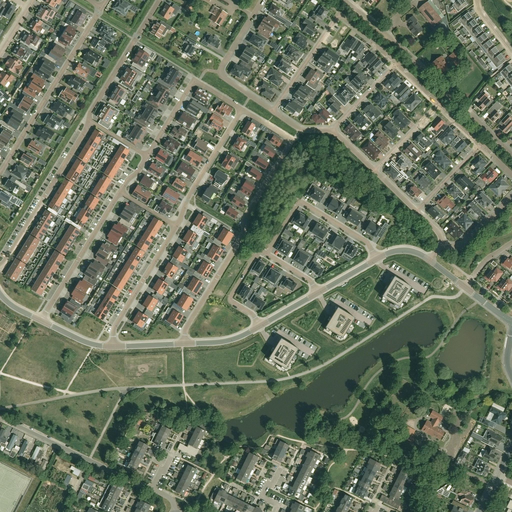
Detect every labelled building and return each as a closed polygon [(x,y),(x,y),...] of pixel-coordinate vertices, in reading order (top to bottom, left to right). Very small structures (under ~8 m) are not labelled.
[(45,2),(45,3),(49,5),(48,6),(52,8),(53,7),(54,8),(57,10),(60,6),(59,5),(61,1),(65,4),(68,0),(67,0),(46,0),(45,2)] [(135,13),(137,9),(125,1),(122,0),(120,0),(120,2),(118,1),(116,3),(117,3),(116,4),(115,4),(112,9),(117,12),(118,11),(124,15),(128,9),(135,13)] [(197,1),(194,0),(191,0),(187,7),(185,11),(187,12),(189,8),(191,10),(197,1)] [(467,5),(466,2),(464,0),(461,3),(459,1),(456,3),(456,2),(452,5),(458,12),(468,5),(468,4),(467,5)] [(442,19),(427,2),(420,9),(434,26),(442,19)] [(2,7),(0,9),(0,17),(2,15),(9,19),(15,8),(8,3),(5,9),(2,7)] [(288,21),(280,16),(280,15),(280,14),(280,12),(279,12),(279,11),(277,10),(278,8),(276,7),(275,5),(272,3),(270,6),(271,8),(269,10),(271,11),(271,13),(274,15),(272,17),(285,25),(284,26),(289,29),(291,25),(287,22),(288,21)] [(167,20),(174,9),(178,11),(177,12),(181,15),(184,9),(180,7),(180,8),(174,4),(171,8),(166,5),(160,15),(167,20)] [(86,17),(87,16),(81,13),(83,9),(77,6),(73,11),(76,13),(73,16),(83,22),(84,20),(85,21),(87,18),(86,17)] [(214,15),(210,20),(220,25),(227,14),(218,8),(214,6),(210,13),(214,15)] [(313,12),(309,17),(315,21),(318,18),(322,21),(329,12),(322,7),(322,8),(319,6),(316,10),(317,10),(315,13),(313,12)] [(51,19),(55,13),(48,8),(46,11),(41,8),(36,15),(38,16),(38,17),(42,19),(42,18),(47,21),(49,17),(51,19)] [(464,27),(475,19),(469,12),(459,20),(464,27)] [(83,24),(82,24),(83,22),(73,16),(71,19),(69,18),(66,24),(72,27),(74,24),(80,28),(80,27),(81,27),(83,24)] [(276,28),(280,23),(268,16),(266,19),(264,17),(262,21),(263,21),(261,24),(271,30),(273,26),(276,28)] [(416,36),(423,30),(415,21),(416,20),(413,16),(407,21),(410,24),(411,24),(412,25),(409,27),(412,31),(413,30),(414,32),(413,33),(416,36)] [(50,28),(50,27),(37,19),(35,22),(33,21),(32,24),(31,24),(28,28),(36,32),(40,34),(43,28),(45,29),(47,25),(50,27),(50,28)] [(306,19),(302,25),(306,28),(303,32),(307,34),(307,33),(312,37),(316,31),(313,29),(315,26),(311,23),(306,19)] [(470,34),(480,26),(475,19),(464,27),(470,34)] [(449,29),(443,22),(434,30),(440,37),(449,29)] [(72,27),(66,24),(65,23),(63,27),(65,28),(62,33),(72,39),(73,38),(74,39),(76,35),(75,35),(76,34),(70,30),(72,27)] [(172,27),(164,23),(162,26),(157,23),(155,26),(154,25),(152,28),(153,29),(150,33),(159,38),(165,28),(170,31),(172,27)] [(268,35),(271,30),(261,24),(260,26),(259,26),(257,29),(259,30),(258,33),(267,39),(269,36),(268,35)] [(109,28),(105,26),(103,25),(98,33),(102,35),(100,38),(111,44),(115,38),(111,35),(113,32),(109,29),(109,28)] [(475,41),(485,33),(480,26),(470,34),(475,41)] [(32,37),(26,33),(25,33),(23,36),(20,39),(21,40),(29,45),(30,43),(35,46),(40,38),(33,34),(32,37)] [(73,41),(72,40),(72,39),(62,33),(59,38),(57,37),(55,40),(61,44),(66,47),(67,44),(69,45),(69,44),(70,45),(73,41)] [(295,39),(297,41),(295,44),(304,49),(308,44),(305,42),(307,39),(298,33),(295,38),(295,39)] [(480,48),(491,40),(485,33),(475,41),(480,48)] [(203,40),(201,43),(207,46),(208,44),(217,49),(219,44),(218,44),(220,41),(217,40),(218,38),(215,36),(214,38),(211,36),(207,34),(203,41),(203,40)] [(188,45),(183,52),(184,53),(184,54),(187,55),(191,57),(196,48),(191,45),(194,40),(187,36),(185,39),(184,42),(188,45)] [(254,36),(251,40),(253,42),(252,44),(258,48),(260,46),(262,48),(267,40),(261,36),(259,39),(254,36)] [(99,41),(95,39),(91,45),(95,47),(94,48),(100,52),(106,43),(101,40),(100,41),(99,41)] [(352,51),(358,42),(357,42),(357,40),(354,39),(353,39),(351,42),(347,40),(345,43),(341,49),(347,53),(350,49),(352,51)] [(65,51),(59,47),(61,44),(55,40),(52,46),(55,47),(53,50),(52,51),(62,56),(65,51)] [(486,55),(496,47),(491,40),(480,48),(486,55)] [(364,51),(361,49),(363,46),(363,44),(360,43),(359,43),(358,42),(352,51),(355,53),(352,56),(358,60),(364,51)] [(278,53),(282,47),(279,44),(274,51),(278,53)] [(295,49),(290,45),(286,50),(289,52),(287,56),(295,62),(296,61),(297,61),(299,57),(299,56),(293,52),(295,49)] [(23,49),(17,46),(13,53),(19,57),(20,57),(19,58),(22,60),(23,59),(27,53),(31,55),(33,52),(24,46),(23,49)] [(501,54),(502,53),(496,47),(486,55),(491,61),(497,57),(498,57),(501,54)] [(244,51),(243,53),(251,59),(254,61),(256,58),(257,58),(258,56),(260,57),(263,59),(265,55),(262,54),(254,49),(252,52),(246,48),(245,48),(243,50),(244,51)] [(137,53),(135,55),(146,62),(148,57),(152,59),(155,54),(147,49),(145,53),(139,49),(138,49),(136,52),(137,53)] [(53,59),(58,62),(62,56),(52,51),(53,50),(52,50),(48,56),(46,54),(44,57),(51,62),(53,59)] [(101,57),(91,51),(90,50),(88,53),(86,52),(86,53),(85,52),(83,55),(84,56),(82,59),(92,65),(95,61),(98,63),(101,57)] [(458,69),(467,62),(458,50),(449,57),(458,69)] [(321,57),(328,62),(329,63),(330,64),(332,61),(333,60),(336,62),(339,57),(335,54),(332,52),(330,56),(324,52),(323,53),(322,54),(322,55),(321,57)] [(240,55),(239,57),(240,58),(239,59),(246,63),(244,66),(250,70),(253,64),(250,62),(250,61),(251,59),(243,53),(241,55),(240,55)] [(370,65),(377,58),(375,56),(375,55),(374,54),(373,54),(372,54),(370,55),(368,53),(360,61),(365,65),(367,63),(370,65)] [(497,57),(491,61),(497,68),(498,70),(504,66),(503,66),(502,64),(507,61),(506,60),(506,61),(504,58),(503,56),(501,54),(498,57),(497,57)] [(144,73),(146,68),(143,66),(146,62),(135,55),(134,58),(133,57),(131,61),(132,61),(137,65),(136,68),(144,73)] [(441,74),(450,67),(442,56),(433,63),(436,67),(436,66),(437,68),(441,74)] [(41,62),(43,64),(41,67),(51,73),(52,72),(53,72),(55,69),(54,68),(55,68),(53,66),(55,64),(51,62),(44,57),(41,62)] [(280,70),(279,71),(282,73),(283,72),(287,74),(289,71),(290,72),(292,69),(291,68),(291,67),(289,66),(291,63),(282,57),(278,62),(280,63),(277,68),(280,70)] [(317,62),(323,66),(320,70),(327,74),(330,69),(332,65),(330,64),(329,63),(328,62),(321,57),(320,57),(319,59),(318,59),(317,61),(317,62)] [(382,67),(379,65),(381,63),(381,62),(381,61),(379,60),(378,60),(377,58),(370,65),(372,67),(372,68),(370,70),(374,75),(382,67)] [(17,68),(18,66),(19,67),(22,62),(16,59),(15,62),(10,59),(5,67),(9,69),(9,70),(10,70),(14,73),(15,72),(18,74),(20,71),(21,70),(17,68)] [(175,71),(177,68),(168,63),(166,66),(170,68),(166,74),(178,81),(179,79),(179,78),(180,79),(182,76),(181,75),(175,71)] [(85,78),(89,70),(96,74),(97,71),(86,65),(85,67),(79,64),(75,71),(85,78)] [(506,80),(511,74),(511,66),(510,64),(500,73),(506,80)] [(230,72),(230,74),(233,75),(234,75),(239,78),(242,74),(247,77),(251,71),(244,67),(242,70),(235,65),(233,69),(231,70),(230,72)] [(51,76),(50,75),(51,73),(41,67),(39,71),(36,69),(33,74),(44,81),(46,78),(48,79),(49,79),(51,76)] [(138,76),(140,77),(142,74),(135,69),(134,72),(127,68),(127,69),(126,68),(124,72),(125,72),(124,74),(135,81),(138,76)] [(367,78),(356,68),(352,72),(357,76),(354,79),(362,86),(364,85),(365,85),(366,85),(366,84),(366,83),(365,83),(366,82),(365,80),(367,78)] [(282,81),(280,79),(282,76),(272,69),(268,75),(272,78),(270,81),(278,87),(280,85),(282,82),(282,81)] [(317,74),(311,70),(311,71),(310,70),(308,73),(309,74),(308,75),(316,80),(318,78),(321,80),(324,75),(319,72),(317,74)] [(0,82),(0,83),(0,84),(3,86),(4,86),(8,81),(10,83),(14,77),(8,73),(6,75),(2,72),(1,75),(0,74),(0,82)] [(44,81),(33,74),(30,80),(32,81),(31,84),(41,91),(42,89),(43,89),(45,86),(44,85),(43,84),(44,81)] [(132,87),(135,81),(124,74),(123,76),(122,75),(120,79),(121,79),(120,80),(126,84),(125,86),(132,91),(134,88),(132,87)] [(176,84),(178,81),(166,74),(162,80),(159,78),(157,82),(159,83),(166,87),(168,84),(173,88),(174,87),(174,88),(176,85),(176,84),(176,83),(176,84)] [(395,88),(401,81),(398,78),(398,77),(398,76),(397,75),(396,75),(395,75),(394,74),(383,85),(386,88),(389,85),(392,85),(395,88)] [(318,84),(319,82),(316,80),(308,75),(307,75),(305,78),(305,79),(311,84),(310,86),(315,90),(318,84)] [(85,83),(76,77),(74,79),(71,77),(67,84),(76,90),(79,86),(82,88),(85,83)] [(362,86),(354,79),(352,81),(347,77),(344,81),(347,84),(352,89),(354,91),(356,89),(358,91),(359,90),(360,90),(361,90),(361,89),(361,88),(360,88),(362,86)] [(273,95),(273,94),(273,93),(271,91),(273,88),(263,81),(259,87),(264,90),(262,93),(270,99),(271,97),(272,97),(273,95)] [(41,91),(31,84),(29,87),(26,85),(23,91),(31,96),(34,98),(36,95),(37,96),(38,96),(39,96),(41,93),(40,93),(41,91)] [(169,94),(163,90),(165,88),(159,84),(156,89),(158,90),(156,94),(167,100),(169,97),(168,97),(169,94)] [(354,96),(351,92),(351,91),(352,89),(347,84),(345,86),(346,88),(342,92),(350,100),(354,96)] [(409,89),(404,84),(396,92),(396,93),(395,94),(395,95),(395,96),(397,98),(401,102),(407,96),(405,94),(405,93),(409,89)] [(310,97),(314,91),(305,85),(303,88),(301,86),(300,86),(298,88),(299,89),(297,91),(307,98),(309,96),(310,97)] [(329,86),(326,89),(333,96),(335,93),(336,93),(329,86)] [(122,99),(128,91),(123,87),(121,90),(116,87),(114,89),(111,92),(122,99)] [(0,103),(2,105),(6,100),(7,101),(11,97),(2,89),(0,90),(0,103)] [(77,99),(78,96),(66,89),(65,92),(63,90),(62,91),(60,94),(61,94),(59,97),(62,99),(62,100),(65,102),(66,101),(69,103),(71,99),(76,102),(77,99)] [(194,98),(196,100),(197,100),(198,101),(205,105),(208,100),(211,96),(208,94),(208,95),(204,93),(205,92),(202,90),(202,91),(198,89),(197,90),(196,90),(195,92),(196,93),(194,95),(196,95),(194,98)] [(487,107),(492,102),(488,97),(490,95),(485,90),(477,98),(479,100),(478,102),(479,103),(477,105),(479,107),(478,107),(481,111),(482,111),(486,106),(487,107)] [(34,102),(29,99),(31,96),(23,91),(22,93),(23,95),(24,97),(21,102),(30,108),(31,107),(32,108),(33,105),(33,104),(34,102)] [(305,100),(307,98),(297,91),(295,93),(294,93),(293,95),(293,96),(293,97),(296,98),(294,101),(303,107),(306,101),(305,100)] [(117,108),(122,99),(111,92),(109,96),(110,97),(109,98),(113,101),(114,102),(112,105),(117,108)] [(350,100),(342,92),(338,96),(335,93),(333,96),(340,102),(341,101),(342,101),(346,104),(350,100)] [(379,93),(373,101),(381,109),(388,102),(379,93)] [(167,100),(156,94),(154,97),(152,96),(149,101),(154,105),(156,102),(162,106),(164,103),(165,104),(167,100)] [(414,94),(404,104),(411,111),(421,101),(414,94)] [(332,97),(328,102),(331,105),(329,107),(333,111),(332,111),(336,115),(338,112),(338,111),(340,109),(339,108),(341,105),(332,97)] [(55,103),(51,110),(62,116),(65,111),(69,114),(72,110),(58,101),(57,104),(55,103)] [(156,112),(158,109),(146,101),(143,107),(146,109),(144,112),(154,119),(156,117),(158,114),(158,113),(156,112)] [(286,107),(285,109),(290,112),(290,113),(291,114),(292,114),(293,114),(295,111),(299,114),(303,108),(292,101),(290,104),(289,103),(288,104),(287,104),(286,106),(286,107)] [(30,108),(21,102),(19,105),(15,103),(12,108),(13,109),(19,112),(21,109),(27,113),(28,113),(30,110),(29,110),(30,108)] [(498,117),(500,115),(502,113),(499,110),(502,106),(497,102),(489,110),(491,112),(490,113),(491,115),(489,117),(491,118),(490,119),(493,122),(494,123),(498,118),(498,117)] [(196,116),(200,109),(189,103),(185,110),(196,116)] [(329,118),(332,115),(319,103),(316,105),(322,111),(319,115),(318,117),(317,116),(316,115),(315,115),(314,115),(314,116),(313,116),(313,117),(312,117),(312,118),(312,119),(313,120),(316,123),(325,122),(326,122),(327,122),(330,119),(329,118)] [(226,106),(223,104),(220,108),(218,106),(215,111),(223,116),(225,113),(229,116),(232,110),(229,108),(230,107),(227,105),(226,106)] [(367,106),(363,111),(370,118),(373,121),(376,118),(376,119),(381,114),(371,104),(368,107),(367,106)] [(116,116),(119,111),(113,107),(111,110),(104,106),(103,106),(101,109),(102,109),(101,112),(111,118),(113,114),(116,116)] [(21,123),(22,123),(24,120),(23,120),(23,119),(22,118),(23,115),(19,112),(13,109),(10,114),(13,115),(10,119),(20,125),(21,123)] [(111,118),(101,112),(99,114),(99,113),(97,117),(104,122),(102,126),(108,130),(112,123),(109,121),(111,118)] [(153,121),(154,119),(144,112),(142,116),(138,114),(135,119),(143,124),(145,121),(151,125),(151,124),(152,125),(154,121),(153,121)] [(405,128),(410,123),(401,115),(398,112),(394,116),(397,118),(394,121),(402,129),(404,127),(405,128)] [(194,124),(196,121),(183,113),(181,116),(181,115),(178,119),(179,119),(178,122),(189,129),(192,123),(194,124)] [(360,113),(353,121),(361,128),(364,125),(365,126),(368,126),(370,124),(360,113)] [(511,131),(511,130),(511,120),(511,121),(511,120),(511,115),(509,113),(501,121),(503,123),(502,125),(503,126),(501,128),(503,130),(502,131),(506,134),(510,130),(511,131)] [(210,120),(206,125),(210,127),(211,125),(219,131),(221,128),(222,128),(223,126),(223,125),(221,124),(223,121),(219,118),(213,114),(210,120)] [(54,115),(53,115),(51,117),(48,115),(46,117),(44,120),(43,123),(49,126),(48,127),(52,129),(53,128),(53,129),(56,124),(58,126),(59,126),(61,127),(64,122),(62,120),(56,116),(54,115)] [(442,129),(446,125),(444,124),(445,123),(443,122),(444,121),(441,119),(441,120),(439,118),(432,126),(435,129),(433,131),(433,133),(436,136),(443,130),(442,129)] [(19,126),(20,125),(10,119),(7,124),(4,122),(2,125),(9,129),(9,130),(11,127),(17,130),(18,130),(20,127),(19,126)] [(146,132),(144,131),(146,127),(141,124),(135,120),(131,126),(135,128),(133,131),(143,137),(144,137),(146,133),(146,132)] [(245,127),(242,132),(248,136),(252,130),(256,133),(258,128),(261,125),(255,122),(253,125),(248,122),(246,125),(245,126),(245,127)] [(389,122),(384,127),(386,129),(384,131),(392,139),(397,134),(396,133),(398,131),(389,122)] [(350,124),(344,130),(348,134),(347,135),(351,138),(350,138),(351,140),(353,141),(353,140),(354,141),(361,134),(350,124)] [(8,133),(7,132),(9,129),(2,125),(0,127),(1,132),(0,134),(0,135),(9,142),(11,139),(12,140),(14,137),(13,136),(8,133)] [(48,129),(44,127),(43,130),(40,128),(37,132),(38,132),(36,135),(39,138),(40,137),(45,141),(47,138),(50,139),(54,133),(48,129)] [(187,132),(180,128),(178,130),(174,128),(170,134),(179,139),(182,136),(184,137),(187,132)] [(454,133),(450,128),(439,139),(444,144),(446,142),(448,144),(455,137),(453,135),(454,133)] [(267,129),(265,131),(270,134),(272,136),(269,141),(279,147),(282,141),(275,137),(277,135),(272,132),(267,129)] [(104,136),(95,130),(94,132),(92,134),(101,140),(102,140),(104,136)] [(142,138),(143,137),(133,131),(130,135),(127,133),(123,138),(130,142),(135,146),(137,142),(139,143),(140,142),(141,143),(143,139),(142,138)] [(379,132),(374,136),(377,139),(375,142),(383,149),(387,144),(386,143),(388,140),(379,132)] [(101,140),(92,134),(91,135),(92,135),(90,137),(91,138),(90,139),(99,145),(99,146),(102,141),(102,140),(101,140)] [(422,134),(415,141),(425,151),(432,144),(422,134)] [(9,142),(0,135),(0,143),(0,144),(6,147),(7,148),(9,144),(8,144),(9,142)] [(177,150),(180,145),(169,138),(168,141),(167,142),(166,141),(165,142),(163,144),(164,145),(163,146),(170,151),(172,152),(173,152),(175,148),(177,150)] [(202,141),(197,138),(194,143),(195,144),(195,145),(193,148),(204,155),(208,149),(200,144),(202,141)] [(243,141),(238,138),(233,146),(234,147),(234,148),(237,150),(237,149),(240,151),(244,145),(248,147),(251,142),(245,138),(243,141)] [(99,145),(90,139),(88,141),(86,143),(86,144),(96,150),(96,149),(99,145)] [(455,140),(450,145),(452,146),(456,151),(457,151),(458,150),(460,152),(467,145),(462,140),(459,143),(458,143),(456,141),(455,140)] [(43,152),(46,146),(39,142),(38,145),(32,141),(31,142),(30,141),(28,144),(29,145),(27,148),(38,154),(40,150),(43,152)] [(271,146),(265,142),(263,145),(266,146),(262,153),(265,155),(266,154),(272,158),(273,156),(274,157),(276,154),(275,153),(275,152),(269,148),(271,146)] [(376,155),(377,154),(380,152),(369,142),(362,149),(372,158),(372,159),(373,159),(374,159),(375,159),(376,158),(376,157),(376,156),(376,155)] [(129,151),(127,150),(129,148),(120,143),(116,150),(117,150),(127,156),(128,153),(129,151)] [(96,150),(86,144),(84,146),(85,147),(84,149),(93,154),(93,155),(96,150),(96,149),(96,150)] [(407,148),(404,151),(409,155),(410,154),(412,156),(411,157),(415,161),(422,154),(412,144),(408,148),(407,148)] [(93,154),(84,149),(83,150),(82,150),(81,152),(80,153),(90,159),(93,154)] [(127,156),(117,150),(116,150),(114,154),(114,155),(123,160),(125,158),(125,159),(127,156),(127,157),(127,156)] [(169,161),(171,162),(173,157),(163,151),(161,150),(160,150),(158,154),(157,153),(155,158),(166,165),(169,161)] [(254,150),(251,155),(255,158),(255,159),(257,160),(255,164),(265,170),(268,164),(262,160),(264,157),(258,153),(254,150)] [(197,167),(202,158),(190,151),(185,160),(197,167)] [(451,163),(440,152),(436,155),(438,157),(435,161),(444,170),(451,163)] [(90,159),(80,153),(79,156),(78,158),(87,164),(90,159)] [(33,164),(37,158),(31,155),(29,158),(24,154),(22,157),(21,157),(19,160),(25,164),(25,165),(29,167),(31,163),(33,164)] [(402,154),(399,157),(401,159),(397,163),(404,170),(408,166),(410,168),(413,165),(402,154)] [(123,160),(114,155),(111,159),(121,165),(122,165),(121,165),(123,162),(122,162),(123,160)] [(224,162),(222,166),(222,167),(225,169),(225,168),(228,170),(230,166),(234,168),(237,164),(240,159),(234,155),(232,158),(228,155),(226,158),(226,159),(225,159),(224,161),(223,162),(224,162)] [(487,164),(479,157),(472,164),(477,168),(473,172),(476,175),(487,164)] [(86,165),(77,159),(76,161),(74,163),(74,164),(83,170),(86,165)] [(121,165),(111,159),(109,164),(118,169),(119,168),(121,166),(121,165)] [(441,173),(430,162),(423,169),(434,180),(441,173)] [(189,179),(193,174),(190,172),(192,169),(190,168),(182,163),(178,169),(177,171),(177,172),(180,173),(189,179)] [(81,174),(83,170),(74,164),(73,164),(74,164),(72,166),(73,167),(72,169),(81,174)] [(118,169),(109,164),(106,168),(116,175),(116,174),(117,172),(117,171),(118,169)] [(159,168),(152,164),(151,166),(150,166),(147,170),(148,170),(148,171),(149,171),(148,172),(151,174),(151,173),(158,177),(159,175),(162,177),(166,169),(161,165),(159,168)] [(252,169),(249,174),(258,180),(262,175),(255,171),(257,168),(252,165),(250,168),(252,169)] [(23,166),(22,169),(16,166),(12,173),(18,177),(18,178),(21,180),(21,179),(22,180),(24,176),(28,178),(32,172),(23,166)] [(390,167),(385,171),(389,175),(390,176),(391,177),(393,176),(393,177),(395,177),(396,177),(397,176),(401,179),(403,177),(404,176),(400,172),(395,167),(393,168),(391,168),(390,167)] [(116,175),(106,168),(105,168),(102,173),(112,179),(113,177),(114,177),(115,175),(116,175)] [(491,168),(481,178),(485,181),(487,179),(490,182),(498,175),(491,168)] [(78,179),(81,174),(72,169),(70,170),(68,173),(68,172),(68,173),(78,179)] [(224,184),(229,176),(225,173),(224,174),(218,171),(214,178),(217,179),(213,185),(220,190),(222,187),(217,184),(219,181),(224,184)] [(409,177),(407,175),(402,171),(400,172),(404,176),(403,177),(404,178),(406,180),(409,177)] [(66,178),(75,184),(78,179),(68,173),(67,176),(66,178)] [(110,182),(111,180),(102,174),(99,179),(109,185),(110,182)] [(421,174),(415,180),(421,186),(422,184),(426,188),(428,187),(431,185),(430,184),(432,183),(424,176),(421,174)] [(144,176),(140,183),(149,188),(150,187),(151,188),(154,190),(157,184),(154,183),(156,180),(151,178),(150,180),(144,176)] [(246,176),(240,185),(241,185),(251,191),(252,190),(253,190),(255,187),(254,186),(250,183),(252,180),(246,176)] [(461,177),(457,182),(464,189),(464,190),(466,192),(469,189),(470,190),(474,185),(465,176),(463,178),(461,177)] [(181,181),(176,178),(172,185),(182,192),(184,188),(184,189),(185,188),(184,187),(186,184),(181,181)] [(504,181),(501,178),(493,186),(494,187),(492,190),(496,194),(497,193),(499,195),(509,186),(504,181)] [(16,179),(14,183),(8,180),(7,181),(7,180),(4,184),(5,184),(4,186),(8,189),(11,191),(11,190),(13,192),(15,188),(18,190),(19,187),(25,190),(27,187),(16,179)] [(74,185),(65,179),(62,184),(70,189),(71,190),(74,185)] [(109,185),(99,179),(96,184),(97,185),(97,184),(105,189),(107,188),(109,186),(109,185)] [(484,185),(479,179),(476,183),(481,188),(484,185)] [(235,181),(233,184),(240,188),(236,194),(240,196),(241,197),(242,197),(244,194),(248,196),(249,196),(251,193),(250,193),(251,191),(241,185),(240,185),(235,181)] [(411,182),(407,186),(410,189),(408,192),(409,193),(412,196),(413,197),(415,195),(418,197),(422,193),(411,182)] [(313,201),(321,189),(315,186),(316,185),(312,183),(308,189),(312,191),(308,196),(311,198),(310,199),(313,201)] [(62,184),(59,188),(67,193),(70,189),(62,184)] [(105,189),(97,184),(97,185),(95,189),(103,195),(104,194),(103,194),(105,192),(104,191),(105,189)] [(210,199),(213,193),(216,194),(218,190),(211,185),(208,189),(207,189),(203,195),(203,194),(203,195),(201,198),(203,200),(203,201),(208,204),(211,199),(210,199)] [(133,195),(145,202),(150,194),(138,186),(133,195)] [(451,188),(447,192),(455,200),(458,196),(461,199),(465,195),(456,186),(454,188),(452,188),(451,188)] [(59,188),(56,193),(64,198),(65,199),(68,194),(67,193),(59,188)] [(176,200),(179,195),(168,188),(162,196),(173,203),(174,204),(177,200),(176,200)] [(103,195),(95,189),(92,194),(100,199),(101,197),(103,195)] [(229,189),(228,192),(233,195),(235,196),(231,203),(234,205),(235,204),(241,208),(242,207),(243,207),(245,204),(244,203),(245,202),(238,199),(240,196),(236,194),(235,193),(229,189)] [(326,200),(330,192),(327,190),(326,192),(321,189),(313,201),(316,203),(317,202),(319,203),(323,198),(326,200)] [(11,203),(15,205),(19,199),(12,195),(11,197),(1,191),(0,192),(0,199),(2,201),(0,204),(8,208),(11,203)] [(479,198),(476,201),(484,208),(486,206),(488,207),(492,202),(482,192),(477,197),(479,198)] [(56,193),(54,198),(62,203),(64,198),(56,193)] [(99,200),(91,195),(88,200),(96,205),(99,200)] [(333,211),(339,200),(334,197),(335,197),(332,195),(328,200),(331,202),(327,208),(330,209),(329,210),(332,212),(332,211),(333,211)] [(441,200),(440,199),(437,202),(444,209),(445,208),(446,210),(449,207),(451,209),(455,205),(445,196),(441,200)] [(54,198),(51,202),(60,208),(63,203),(62,203),(54,198)] [(86,199),(83,204),(85,205),(93,210),(96,205),(88,200),(86,199)] [(344,211),(347,205),(346,204),(339,200),(333,211),(338,215),(342,209),(344,211)] [(172,207),(162,201),(159,207),(157,206),(154,210),(158,213),(159,211),(160,212),(164,214),(165,215),(166,212),(169,213),(172,207)] [(51,202),(48,207),(52,210),(50,212),(55,215),(60,208),(51,202)] [(468,212),(476,220),(480,215),(479,214),(482,212),(472,202),(467,207),(470,210),(468,212)] [(225,206),(223,209),(225,212),(225,213),(234,219),(238,213),(231,209),(233,207),(227,203),(225,206)] [(124,210),(123,211),(132,217),(135,219),(138,214),(142,208),(135,204),(132,209),(125,205),(123,209),(124,210)] [(85,205),(82,209),(90,214),(93,210),(85,205)] [(429,211),(427,212),(435,219),(438,216),(440,218),(442,218),(445,215),(435,206),(433,208),(432,207),(431,208),(429,208),(429,211)] [(351,224),(358,212),(350,207),(346,212),(350,214),(346,220),(348,221),(348,222),(351,224)] [(82,209),(79,214),(88,219),(90,214),(82,209)] [(55,216),(46,211),(43,215),(52,221),(55,216)] [(121,213),(118,216),(125,220),(122,224),(129,229),(132,224),(135,219),(132,217),(123,211),(121,213)] [(363,222),(366,217),(358,212),(351,224),(354,226),(355,225),(357,226),(360,221),(363,222)] [(460,219),(458,222),(466,230),(473,223),(462,212),(458,216),(460,219)] [(298,227),(305,217),(305,216),(305,215),(303,214),(302,215),(300,213),(296,219),(293,218),(290,223),(293,225),(293,224),(298,227)] [(88,219),(79,214),(77,218),(85,223),(88,219)] [(210,221),(212,218),(207,215),(205,218),(199,214),(195,219),(206,226),(209,221),(210,221)] [(52,221),(43,215),(40,220),(49,226),(52,221)] [(75,217),(72,222),(82,228),(85,223),(77,218),(75,217)] [(307,226),(310,220),(305,217),(298,227),(303,231),(306,233),(309,228),(307,226)] [(370,234),(376,225),(371,221),(373,219),(369,217),(365,224),(368,226),(365,231),(367,233),(367,234),(369,235),(370,234)] [(162,223),(154,218),(151,223),(160,228),(162,225),(161,225),(162,223)] [(203,231),(206,226),(195,219),(192,224),(198,228),(196,231),(202,235),(204,231),(203,231)] [(49,226),(40,220),(37,225),(46,230),(49,226)] [(160,228),(151,223),(150,222),(147,227),(157,233),(158,231),(160,229),(160,228)] [(449,229),(447,231),(454,238),(457,236),(458,238),(463,233),(452,222),(448,227),(449,229)] [(126,233),(128,229),(118,223),(116,226),(114,225),(113,225),(111,228),(112,229),(111,231),(121,237),(124,232),(126,233)] [(316,237),(323,226),(320,224),(319,225),(317,224),(313,230),(310,228),(307,234),(310,235),(311,234),(316,237)] [(46,230),(37,225),(34,230),(43,235),(46,230)] [(227,231),(229,228),(223,225),(218,233),(219,234),(230,240),(232,238),(231,237),(233,235),(227,231)] [(383,235),(387,229),(383,226),(382,228),(376,225),(370,234),(376,238),(379,232),(383,235)] [(77,236),(80,231),(71,226),(68,231),(77,236)] [(323,243),(327,237),(324,236),(328,230),(325,229),(326,228),(323,226),(316,237),(315,238),(321,241),(320,242),(323,243)] [(157,233),(147,227),(145,231),(154,238),(155,237),(154,237),(156,235),(155,234),(157,233)] [(43,235),(34,230),(31,234),(40,240),(43,235)] [(196,242),(199,237),(200,238),(202,235),(196,231),(195,234),(189,230),(185,235),(196,242)] [(77,236),(68,231),(65,235),(74,241),(77,236)] [(116,245),(121,237),(111,231),(110,232),(109,232),(107,235),(108,236),(107,236),(109,237),(107,240),(116,245)] [(154,238),(145,231),(142,236),(151,242),(152,240),(154,238)] [(219,234),(216,239),(215,238),(213,241),(218,245),(220,242),(226,245),(228,243),(230,241),(230,240),(219,234)] [(333,249),(339,238),(334,234),(330,240),(327,239),(324,244),(327,246),(327,245),(333,249)] [(71,246),(74,241),(65,235),(62,240),(71,246)] [(185,235),(182,241),(188,244),(186,247),(189,249),(190,246),(192,247),(196,242),(185,235)] [(27,241),(37,248),(40,242),(30,236),(27,241)] [(151,242),(142,236),(139,241),(140,241),(149,247),(149,246),(150,244),(150,243),(151,242)] [(281,254),(289,242),(281,237),(278,242),(281,244),(277,250),(279,251),(278,252),(281,254)] [(341,247),(345,241),(342,240),(343,239),(340,237),(340,238),(339,238),(333,249),(338,252),(337,252),(340,254),(344,249),(341,247)] [(71,246),(62,240),(59,245),(68,250),(71,246)] [(23,247),(34,253),(37,248),(27,241),(23,247)] [(149,247),(140,241),(137,246),(145,251),(146,249),(147,249),(148,247),(149,247)] [(217,247),(218,245),(213,241),(211,244),(208,250),(209,250),(220,257),(220,256),(222,254),(221,254),(223,251),(217,247)] [(113,254),(116,248),(106,242),(104,245),(103,244),(102,245),(101,244),(99,248),(100,249),(99,250),(109,256),(111,252),(113,254)] [(293,251),(296,246),(289,242),(281,254),(284,256),(285,255),(286,256),(290,250),(293,251)] [(68,250),(59,245),(56,250),(65,255),(68,250)] [(357,252),(356,251),(358,249),(352,245),(348,251),(345,250),(341,256),(344,258),(346,255),(351,259),(354,255),(355,256),(357,252)] [(179,246),(175,252),(186,258),(189,253),(190,254),(192,251),(189,249),(186,247),(185,250),(179,246)] [(20,252),(30,258),(34,253),(23,247),(20,252)] [(144,253),(135,247),(132,252),(142,258),(143,255),(144,253)] [(298,264),(305,252),(298,247),(295,253),(297,254),(293,260),(295,261),(294,262),(298,264)] [(107,259),(109,256),(99,250),(99,251),(98,250),(95,254),(96,254),(96,255),(97,256),(96,259),(106,266),(109,260),(107,259)] [(209,250),(206,255),(205,255),(203,258),(209,261),(210,258),(216,262),(218,259),(220,257),(209,250)] [(61,262),(64,257),(55,251),(52,256),(61,262)] [(17,258),(27,264),(30,258),(20,252),(17,258)] [(142,258),(132,252),(129,257),(138,262),(139,261),(140,261),(141,259),(142,258)] [(172,257),(178,261),(176,264),(179,265),(180,262),(183,264),(186,258),(175,252),(172,257)] [(309,262),(312,256),(305,252),(298,264),(301,266),(301,265),(303,266),(307,260),(309,262)] [(61,262),(52,256),(49,261),(58,266),(61,262)] [(138,262),(129,257),(126,261),(136,268),(136,267),(137,265),(137,264),(138,262)] [(319,267),(320,265),(315,262),(317,259),(314,257),(311,263),(313,265),(310,270),(316,273),(315,274),(319,276),(323,269),(319,267)] [(511,257),(511,258),(510,260),(508,259),(506,261),(505,260),(502,264),(506,268),(507,266),(510,269),(511,266),(511,257)] [(213,267),(207,264),(209,261),(203,258),(198,266),(210,273),(212,270),(211,270),(213,267)] [(12,265),(23,271),(26,265),(16,259),(12,265)] [(55,271),(58,266),(49,261),(46,266),(55,271)] [(87,267),(88,268),(87,269),(98,275),(100,271),(102,273),(105,268),(94,261),(93,264),(91,263),(90,264),(89,264),(87,267)] [(136,268),(126,261),(123,266),(132,272),(134,270),(136,268)] [(256,267),(253,266),(250,272),(252,274),(253,272),(258,276),(265,265),(263,264),(263,263),(260,261),(260,262),(259,262),(256,267)] [(180,270),(182,267),(179,265),(176,264),(175,266),(169,263),(165,268),(176,275),(179,270),(180,270)] [(9,270),(19,276),(23,271),(12,265),(9,270)] [(52,276),(55,271),(46,266),(43,270),(52,276)] [(123,266),(120,270),(120,271),(130,277),(131,276),(130,276),(132,274),(131,273),(132,272),(123,266)] [(210,273),(198,266),(193,274),(198,277),(200,274),(206,278),(208,275),(208,276),(210,273)] [(176,275),(165,268),(162,273),(168,277),(166,280),(172,283),(174,280),(173,280),(176,275)] [(268,283),(275,272),(274,271),(274,270),(272,268),(271,269),(267,275),(264,274),(261,279),(268,283)] [(95,278),(98,275),(87,269),(87,270),(86,269),(84,273),(85,273),(84,274),(90,278),(88,282),(94,286),(98,280),(95,278)] [(496,281),(502,273),(497,269),(494,273),(491,271),(489,274),(488,273),(485,278),(489,281),(490,280),(492,281),(493,279),(496,281)] [(6,276),(16,282),(19,276),(9,270),(6,276)] [(49,281),(52,276),(43,270),(40,275),(49,281)] [(120,271),(118,275),(127,281),(128,279),(130,277),(120,271)] [(276,281),(280,275),(280,274),(278,272),(277,273),(275,272),(268,283),(276,288),(279,283),(276,281)] [(197,280),(198,277),(193,274),(188,282),(189,283),(189,282),(200,289),(202,286),(201,286),(203,284),(197,280)] [(46,286),(49,281),(40,275),(37,280),(46,286)] [(127,281),(118,275),(115,280),(125,286),(125,285),(126,283),(127,281)] [(394,276),(382,297),(399,307),(408,293),(409,291),(411,287),(394,276)] [(75,287),(74,287),(85,294),(85,293),(89,288),(91,289),(93,285),(88,282),(83,279),(81,282),(80,281),(78,284),(77,283),(75,287)] [(170,286),(172,283),(166,280),(165,283),(159,279),(155,284),(166,291),(165,291),(166,291),(169,286),(170,286)] [(46,286),(37,280),(34,285),(43,290),(46,286)] [(125,286),(115,280),(112,284),(121,290),(122,288),(123,288),(124,286),(125,286)] [(292,291),(296,285),(292,282),(292,283),(287,280),(284,283),(282,282),(279,287),(284,290),(285,287),(292,291)] [(506,282),(504,280),(501,283),(500,283),(497,287),(501,290),(502,289),(504,291),(506,289),(508,291),(511,285),(511,282),(508,280),(506,282)] [(189,282),(189,283),(186,287),(184,286),(182,289),(188,293),(190,291),(196,294),(198,292),(200,290),(200,289),(189,282)] [(162,296),(165,291),(166,291),(155,284),(152,290),(158,293),(156,296),(162,299),(163,297),(162,296)] [(43,290),(34,285),(31,290),(40,295),(43,290)] [(251,294),(254,289),(251,288),(250,289),(245,286),(239,295),(241,297),(244,299),(248,293),(251,294)] [(72,298),(81,304),(83,301),(82,300),(86,294),(85,293),(85,294),(74,287),(75,287),(72,292),(73,292),(72,294),(73,295),(72,298)] [(118,294),(120,292),(111,287),(108,291),(118,298),(118,297),(119,295),(118,294)] [(187,296),(188,293),(182,289),(179,288),(176,293),(181,296),(179,299),(190,306),(190,305),(192,303),(191,302),(193,300),(187,296)] [(24,289),(19,298),(24,302),(30,292),(24,289)] [(118,298),(108,291),(105,296),(114,302),(115,300),(116,300),(117,298),(118,298)] [(265,303),(258,299),(260,296),(254,292),(251,298),(254,300),(252,303),(257,306),(257,307),(261,310),(265,303)] [(161,303),(163,300),(162,299),(156,296),(155,299),(149,295),(145,301),(156,307),(159,302),(161,303)] [(114,302),(105,296),(102,301),(112,307),(112,306),(113,304),(113,303),(114,302)] [(190,306),(179,299),(176,304),(174,303),(172,306),(178,310),(180,307),(186,311),(188,308),(190,306)] [(75,302),(73,304),(72,304),(67,301),(67,302),(66,301),(64,304),(65,305),(64,307),(75,314),(78,308),(79,309),(81,305),(75,302)] [(112,307),(102,301),(99,305),(108,311),(109,309),(110,309),(111,307),(112,307)] [(157,307),(156,307),(145,301),(142,306),(148,310),(146,312),(152,316),(157,307)] [(108,311),(99,305),(96,310),(106,316),(106,315),(108,313),(107,313),(108,311)] [(178,310),(172,306),(170,309),(171,310),(168,315),(180,322),(180,321),(182,319),(181,319),(183,316),(177,312),(178,310)] [(75,314),(64,307),(63,309),(62,308),(60,312),(61,312),(65,315),(66,316),(64,319),(70,323),(73,319),(72,319),(75,314)] [(337,307),(325,327),(342,338),(351,324),(352,322),(355,318),(337,307)] [(106,316),(96,310),(93,315),(103,320),(104,318),(104,319),(106,316)] [(152,316),(146,312),(145,315),(139,311),(135,317),(144,322),(144,323),(145,323),(149,318),(150,319),(152,316)] [(180,322),(168,315),(163,323),(168,326),(170,323),(176,327),(178,324),(178,325),(180,322)] [(144,322),(135,317),(132,322),(138,326),(136,329),(142,332),(144,329),(141,327),(144,323),(144,322)] [(281,338),(268,358),(286,369),(295,355),(295,353),(298,349),(281,338)] [(491,407),(489,412),(494,414),(491,421),(499,425),(502,418),(503,419),(504,419),(506,416),(505,414),(496,410),(491,407)] [(439,439),(444,432),(437,428),(443,417),(433,411),(430,415),(434,417),(437,419),(431,430),(428,434),(431,436),(432,435),(439,439)] [(431,430),(437,419),(434,417),(431,423),(427,420),(421,430),(428,434),(431,430)] [(171,430),(159,424),(159,425),(156,423),(154,427),(160,430),(169,434),(171,430)] [(203,435),(205,431),(207,427),(201,424),(199,428),(197,427),(194,431),(203,435)] [(415,431),(404,425),(398,435),(412,443),(414,439),(411,437),(415,431)] [(160,430),(158,434),(167,439),(169,434),(160,430)] [(203,435),(194,431),(192,435),(201,440),(203,435)] [(500,442),(501,438),(501,439),(495,435),(495,434),(489,431),(487,435),(490,436),(488,440),(486,439),(483,438),(481,442),(488,445),(490,442),(498,446),(498,445),(499,444),(500,443),(500,442)] [(167,439),(158,434),(155,433),(153,437),(156,439),(164,443),(167,439)] [(17,437),(13,435),(6,449),(11,451),(17,437)] [(201,440),(192,435),(190,440),(199,444),(201,440)] [(162,448),(164,443),(156,439),(153,437),(151,442),(162,448)] [(197,448),(199,444),(190,440),(188,444),(197,448)] [(28,443),(25,441),(19,453),(22,455),(28,443)] [(148,446),(139,441),(137,446),(146,450),(148,446)] [(286,450),(289,445),(280,441),(278,446),(286,450)] [(195,458),(199,449),(197,448),(188,444),(187,446),(180,443),(177,449),(181,451),(195,458)] [(146,450),(137,446),(135,450),(144,454),(146,450)] [(284,454),(286,450),(278,446),(276,450),(284,454)] [(492,454),(495,449),(489,446),(486,451),(485,451),(482,457),(492,462),(495,456),(492,454)] [(41,459),(42,457),(40,456),(41,455),(42,453),(39,452),(40,448),(37,447),(31,458),(35,460),(35,459),(36,460),(35,462),(40,464),(41,461),(38,460),(39,458),(41,459)] [(144,454),(135,450),(133,454),(142,459),(144,454)] [(282,458),(284,454),(276,450),(273,454),(282,458)] [(466,453),(462,450),(458,457),(454,464),(458,466),(466,453)] [(321,456),(310,451),(309,453),(308,452),(306,454),(317,459),(317,460),(318,460),(321,456)] [(142,459),(133,454),(130,453),(128,457),(131,459),(139,463),(142,459)] [(256,461),(258,457),(249,453),(247,457),(256,461)] [(280,463),(282,458),(273,454),(271,459),(280,463)] [(317,459),(306,454),(305,457),(307,457),(306,459),(315,464),(317,460),(317,459)] [(137,467),(139,463),(131,459),(128,457),(126,462),(128,463),(137,467)] [(256,461),(247,457),(245,461),(254,466),(256,461)] [(478,459),(479,459),(476,464),(480,466),(479,469),(478,468),(476,473),(480,475),(481,474),(484,475),(484,476),(484,475),(485,472),(486,473),(487,470),(489,468),(489,467),(486,466),(488,463),(478,458),(478,459)] [(313,468),(315,464),(306,459),(304,464),(313,468)] [(379,466),(380,464),(370,459),(367,463),(369,464),(380,469),(381,467),(379,466)] [(254,466),(245,461),(243,466),(251,470),(254,466)] [(137,467),(128,463),(126,467),(135,472),(137,467)] [(313,468),(304,464),(302,468),(311,472),(313,468)] [(369,464),(367,468),(376,472),(377,471),(378,471),(380,469),(369,464)] [(197,469),(188,465),(185,470),(194,474),(197,469)] [(251,470),(243,466),(240,470),(249,474),(251,470)] [(73,475),(79,477),(81,471),(72,467),(70,470),(74,472),(73,475)] [(311,472),(302,468),(300,472),(308,477),(311,472)] [(376,472),(367,468),(365,472),(374,477),(376,472)] [(410,473),(402,469),(399,473),(408,478),(410,473)] [(192,478),(194,474),(185,470),(183,474),(192,478)] [(247,479),(249,474),(240,470),(238,474),(247,479)] [(308,477),(300,472),(297,477),(306,481),(308,477)] [(372,481),(374,477),(365,472),(363,477),(372,481)] [(408,478),(399,473),(397,478),(406,482),(408,478)] [(190,483),(192,478),(183,474),(181,478),(190,483)] [(247,479),(238,474),(236,479),(245,483),(247,479)] [(308,482),(306,481),(297,477),(295,481),(304,485),(306,486),(308,482)] [(369,485),(372,481),(363,477),(361,481),(369,485)] [(190,483),(181,478),(179,482),(188,487),(190,483)] [(404,486),(406,482),(397,478),(395,482),(404,486)] [(304,485),(295,481),(293,485),(302,490),(304,485)] [(369,485),(361,481),(358,485),(367,490),(369,485)] [(123,487),(114,482),(112,487),(121,491),(125,493),(126,491),(127,491),(128,489),(123,487),(123,488),(123,487)] [(188,487),(179,482),(177,487),(186,491),(188,487)] [(404,486),(395,482),(393,486),(402,491),(404,486)] [(366,492),(367,490),(358,485),(356,484),(354,489),(355,489),(356,490),(367,495),(368,493),(366,492)] [(121,491),(112,487),(109,485),(107,489),(119,495),(121,491)] [(302,490),(293,485),(292,487),(291,487),(289,489),(300,494),(302,490)] [(402,491),(393,486),(391,491),(400,495),(402,491)] [(184,496),(186,491),(177,487),(175,491),(184,496)] [(444,490),(442,487),(436,492),(442,495),(447,497),(449,493),(444,490)] [(457,489),(455,493),(457,494),(463,497),(460,502),(466,505),(467,504),(470,505),(471,503),(473,502),(474,500),(473,499),(474,498),(468,495),(470,492),(462,488),(460,487),(459,490),(457,489)] [(219,501),(224,491),(222,490),(221,491),(215,488),(210,498),(214,500),(214,501),(218,503),(219,501)] [(119,495),(107,489),(105,494),(117,500),(119,495)] [(304,496),(301,495),(302,495),(300,494),(289,489),(288,491),(290,492),(289,494),(299,499),(299,500),(301,501),(304,496)] [(366,497),(367,495),(356,490),(355,489),(352,493),(363,499),(364,496),(366,497)] [(223,503),(227,495),(226,494),(226,492),(224,491),(219,501),(223,503)] [(400,495),(391,491),(389,495),(390,496),(398,499),(400,500),(402,496),(400,495)] [(117,500),(105,494),(103,498),(114,504),(117,500)] [(351,503),(353,499),(344,494),(342,499),(351,503)] [(227,506),(232,497),(227,495),(223,503),(227,506)] [(397,509),(401,501),(400,500),(398,499),(390,496),(389,498),(382,495),(379,500),(383,502),(397,509)] [(232,508),(236,499),(232,497),(227,506),(226,508),(230,510),(232,508)] [(114,504),(103,498),(101,502),(103,504),(112,508),(114,504)] [(236,510),(240,501),(236,499),(232,508),(236,510)] [(349,507),(351,503),(342,499),(340,503),(349,507)] [(151,505),(140,500),(139,502),(138,502),(136,504),(147,509),(148,510),(151,505)] [(240,511),(245,503),(240,501),(236,510),(240,511)] [(108,511),(110,511),(112,508),(103,504),(101,502),(98,507),(108,511)] [(305,507),(295,502),(294,504),(292,503),(291,506),(302,511),(303,511),(305,507)] [(464,511),(465,511),(462,509),(464,506),(457,502),(455,507),(452,511),(464,511)] [(240,511),(245,511),(249,505),(245,503),(240,511)] [(349,507),(340,503),(338,507),(346,511),(349,507)]
